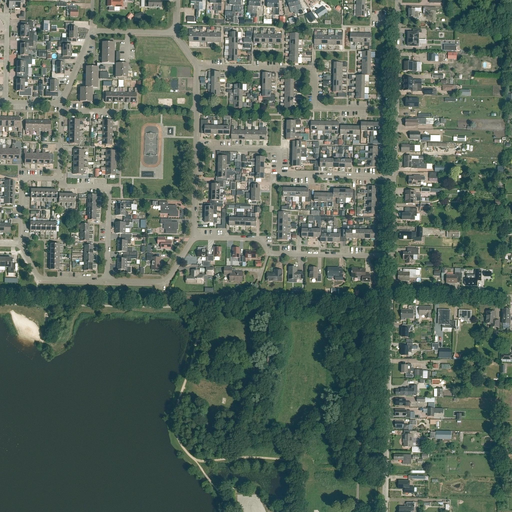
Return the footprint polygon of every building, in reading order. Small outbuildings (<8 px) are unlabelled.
[(14,9),(14,0),(4,0),(5,3),(9,3),(9,9),(14,9)] [(14,0),(14,9),(20,9),(20,3),(23,3),(23,0),(14,0)] [(126,2),(126,0),(107,0),(108,7),(109,7),(109,10),(110,11),(113,11),(114,10),(114,7),(123,7),(123,2),(126,2)] [(294,12),(296,12),(293,0),(288,0),(287,0),(289,8),(293,7),(294,12)] [(67,7),(67,11),(70,11),(70,17),(78,17),(78,11),(76,11),(76,7),(67,7)] [(324,7),(316,13),(319,18),(328,12),(324,7)] [(421,12),(421,9),(419,8),(415,8),(415,10),(409,9),(408,18),(418,18),(418,12),(421,12)] [(21,32),(33,32),(33,22),(24,22),(23,26),(21,26),(21,32)] [(69,33),(77,33),(77,27),(73,27),(73,23),(65,23),(65,30),(69,30),(69,33)] [(229,35),(229,38),(238,39),(241,39),(241,33),(238,33),(230,32),(230,29),(225,29),(225,32),(225,35),(229,35)] [(197,42),(197,33),(196,33),(196,30),(192,30),(192,32),(193,32),(193,33),(189,33),(189,42),(197,42)] [(205,43),(205,34),(203,34),(203,30),(200,30),(200,33),(197,33),(197,42),(205,43)] [(213,43),(213,34),(209,34),(210,30),(207,30),(207,34),(205,34),(205,43),(213,43)] [(213,34),(213,43),(221,43),(221,34),(216,34),(217,30),(214,30),(214,34),(213,34)] [(408,40),(418,40),(419,33),(422,34),(422,30),(414,30),(414,33),(408,33),(408,40)] [(33,32),(21,32),(20,38),(24,38),(24,41),(33,41),(33,32)] [(77,39),(77,33),(69,33),(69,34),(66,34),(66,38),(61,38),(61,42),(66,42),(73,42),(73,39),(77,39)] [(33,47),(33,41),(24,41),(24,44),(20,44),(20,50),(28,50),(28,47),(33,47)] [(61,42),(58,42),(58,48),(63,48),(63,51),(71,51),(71,45),(66,45),(66,42),(61,42)] [(102,64),(114,64),(114,43),(102,43),(102,64)] [(28,59),(32,59),(32,56),(28,56),(28,50),(20,50),(20,56),(23,56),(23,59),(28,59)] [(71,57),(71,51),(63,51),(63,55),(57,54),(57,60),(62,60),(66,60),(67,57),(71,57)] [(25,68),(25,65),(32,65),(32,59),(28,59),(23,59),(21,59),(20,62),(17,62),(17,68),(25,68)] [(62,60),(57,60),(52,60),(52,65),(56,66),(56,69),(64,69),(64,63),(62,63),(62,60)] [(413,71),(417,71),(417,63),(413,63),(413,62),(404,62),(404,71),(413,71)] [(128,64),(116,64),(116,78),(128,78),(128,64)] [(80,102),(92,102),(92,88),(98,88),(98,67),(86,67),(86,88),(80,88),(80,102)] [(25,72),(25,68),(17,68),(17,74),(19,74),(19,77),(28,77),(28,72),(25,72)] [(56,78),(62,78),(62,75),(64,75),(64,69),(56,69),(52,69),(52,72),(52,78),(56,78)] [(28,83),(28,77),(19,77),(19,80),(17,80),(16,86),(24,86),(24,83),(28,83)] [(56,78),(52,78),(46,78),(45,83),(50,83),(50,87),(58,87),(58,81),(56,81),(56,78)] [(19,92),(19,96),(27,97),(27,96),(31,96),(31,89),(27,89),(27,90),(24,90),(24,86),(16,86),(16,92),(19,92)] [(58,93),(58,87),(50,87),(50,90),(45,90),(45,97),(53,97),(53,93),(58,93)] [(342,90),(342,87),(333,87),(333,93),(338,93),(338,97),(345,97),(345,93),(346,93),(346,90),(342,90)] [(271,95),(271,92),(271,91),(262,91),(262,97),(262,102),(275,102),(275,95),(271,95)] [(406,99),(406,107),(419,108),(419,107),(418,107),(418,99),(419,99),(406,99)] [(414,127),(418,127),(418,125),(426,125),(426,118),(413,118),(413,121),(406,121),(405,127),(414,127)] [(211,127),(208,126),(208,121),(201,121),(201,128),(205,128),(205,135),(211,135),(211,127)] [(42,151),(42,154),(43,154),(43,165),(50,165),(53,165),(53,160),(54,155),(50,155),(45,154),(45,151),(42,151)] [(219,162),(230,163),(230,154),(220,154),(220,157),(219,157),(219,162)] [(220,182),(224,182),(227,182),(228,179),(226,179),(226,176),(233,176),(234,175),(234,173),(232,173),(218,173),(218,179),(220,179),(220,182)] [(264,180),(264,174),(253,174),(251,174),(251,177),(256,177),(256,182),(261,182),(261,180),(264,180)] [(425,181),(425,177),(421,177),(416,176),(416,177),(409,177),(409,185),(421,186),(421,181),(425,181)] [(224,182),(220,182),(216,182),(216,184),(212,184),(212,190),(220,190),(220,187),(224,187),(224,182)] [(256,182),(249,182),(248,191),(260,191),(260,186),(256,185),(256,182)] [(302,198),(305,198),(305,202),(311,202),(311,196),(308,196),(308,189),(302,189),(302,198)] [(346,199),(349,199),(349,203),(355,204),(355,195),(352,195),(352,190),(346,190),(346,199)] [(223,196),(212,195),(212,201),(212,204),(209,204),(223,204),(223,201),(223,198),(223,196)] [(260,202),(260,196),(246,196),(246,199),(252,200),(252,205),(257,205),(257,202),(260,202)] [(116,210),(126,210),(126,208),(132,208),(132,205),(134,205),(134,202),(122,202),(122,205),(116,204),(116,210)] [(178,217),(178,211),(176,211),(177,206),(168,206),(168,202),(159,202),(159,206),(161,206),(161,214),(170,214),(170,217),(178,217)] [(223,204),(209,204),(209,207),(206,207),(205,212),(217,213),(218,213),(218,210),(214,210),(214,207),(218,207),(218,204),(223,204)] [(417,217),(417,209),(410,209),(410,214),(402,214),(402,220),(415,221),(415,217),(417,217)] [(126,213),(126,210),(116,210),(116,216),(124,216),(124,219),(132,219),(132,216),(128,216),(128,213),(126,213)] [(132,220),(132,219),(124,219),(124,223),(116,222),(116,228),(125,228),(125,226),(129,226),(130,225),(130,223),(133,223),(133,220),(132,220)] [(178,230),(178,223),(169,222),(169,219),(161,219),(161,224),(164,224),(164,229),(166,229),(166,233),(177,234),(177,230),(178,230)] [(353,225),(349,225),(349,230),(347,230),(347,227),(343,227),(343,238),(346,238),(346,239),(352,239),(352,230),(353,230),(353,225)] [(343,238),(343,227),(343,230),(337,230),(337,234),(334,234),(333,234),(333,243),(340,243),(340,238),(343,238)] [(422,238),(422,229),(417,228),(416,232),(400,232),(399,240),(414,240),(414,237),(422,238)] [(459,238),(459,229),(447,229),(447,238),(459,238)] [(118,240),(118,246),(127,246),(128,244),(131,244),(131,238),(126,238),(125,238),(125,241),(118,240)] [(171,250),(172,241),(165,241),(165,238),(158,238),(158,244),(161,245),(161,249),(166,249),(171,250)] [(127,249),(127,246),(118,246),(118,252),(129,252),(129,255),(138,256),(138,252),(133,252),(133,249),(127,249)] [(211,256),(211,262),(213,262),(213,258),(220,258),(221,248),(214,248),(213,256),(211,256)] [(243,263),(243,257),(239,257),(240,248),(233,248),(232,258),(240,259),(240,263),(243,263)] [(418,255),(419,249),(412,249),(412,253),(403,253),(403,260),(403,259),(407,259),(406,264),(412,264),(412,259),(413,259),(413,260),(413,255),(418,255)] [(211,262),(211,256),(207,256),(207,251),(197,251),(197,258),(207,258),(207,262),(211,262)] [(243,257),(243,263),(246,263),(246,259),(256,259),(256,252),(246,252),(246,257),(243,257)] [(160,266),(160,258),(154,258),(154,254),(147,254),(147,261),(152,261),(152,270),(159,270),(159,266),(160,266)] [(138,259),(138,256),(129,255),(129,259),(117,258),(117,264),(127,264),(127,262),(131,262),(132,259),(138,259)] [(5,258),(5,267),(7,267),(7,274),(14,274),(14,265),(11,265),(11,258),(5,258)] [(127,267),(127,264),(117,264),(117,270),(124,270),(124,273),(131,273),(131,267),(127,267)] [(242,282),(243,273),(232,273),(232,268),(225,268),(225,275),(230,276),(230,281),(235,281),(235,282),(242,282)] [(303,279),(303,272),(297,272),(297,268),(289,268),(289,280),(297,280),(297,279),(303,279)] [(321,282),(321,276),(317,276),(318,268),(310,268),(310,279),(317,279),(317,282),(321,282)] [(331,280),(332,279),(332,276),(336,276),(336,280),(343,280),(343,274),(339,274),(339,268),(334,268),(334,269),(328,269),(328,279),(329,280),(331,280)] [(370,282),(370,275),(365,274),(365,270),(357,269),(352,269),(352,277),(363,278),(363,282),(370,282)] [(282,281),(282,270),(274,270),(274,274),(267,273),(267,281),(282,281)] [(415,278),(415,270),(409,270),(409,273),(398,272),(398,281),(409,281),(409,278),(415,278)] [(464,279),(464,285),(467,285),(477,285),(477,281),(481,281),(481,272),(481,270),(475,270),(475,272),(475,275),(475,279),(467,279),(464,279)] [(195,284),(195,272),(191,272),(191,278),(186,278),(186,284),(195,284)] [(195,272),(195,284),(203,284),(203,276),(198,276),(198,272),(195,272)] [(461,273),(454,273),(454,276),(446,276),(446,282),(457,283),(457,278),(461,278),(461,273)] [(416,313),(416,307),(409,306),(409,310),(401,310),(401,320),(405,320),(405,319),(413,319),(413,316),(416,316),(416,313)] [(431,315),(431,307),(419,307),(419,313),(416,313),(416,316),(416,319),(419,319),(419,315),(426,315),(426,318),(430,318),(431,315)] [(510,324),(511,315),(509,315),(510,309),(502,309),(502,324),(510,324)] [(452,328),(452,322),(449,322),(449,311),(439,310),(438,324),(442,325),(442,328),(452,328)] [(471,323),(471,319),(471,311),(459,311),(459,318),(463,319),(463,321),(467,321),(467,323),(471,323)] [(494,312),(494,311),(491,311),(490,312),(486,312),(486,324),(491,324),(491,327),(499,328),(499,321),(495,321),(495,312),(494,312)] [(412,331),(412,326),(407,326),(407,329),(402,328),(402,337),(408,338),(408,331),(412,331)] [(417,350),(417,346),(412,346),(412,344),(407,344),(407,347),(402,347),(401,356),(408,356),(408,353),(411,353),(411,350),(417,350)] [(451,358),(451,356),(447,356),(448,350),(439,350),(439,358),(451,358)] [(412,368),(412,365),(408,364),(408,366),(401,366),(401,373),(411,374),(411,370),(413,370),(413,368),(412,368)] [(417,395),(417,386),(411,386),(411,389),(401,389),(400,390),(396,390),(396,396),(411,396),(412,395),(417,395)] [(412,447),(412,438),(416,438),(416,431),(410,431),(409,435),(403,435),(403,443),(403,447),(412,447)] [(411,465),(411,455),(394,455),(394,461),(404,461),(404,464),(411,465)] [(414,494),(414,488),(410,487),(410,481),(399,481),(399,489),(405,489),(405,493),(414,494)] [(414,511),(414,503),(407,503),(407,507),(400,507),(399,511),(398,511),(397,511),(410,511),(411,511),(414,511)]
